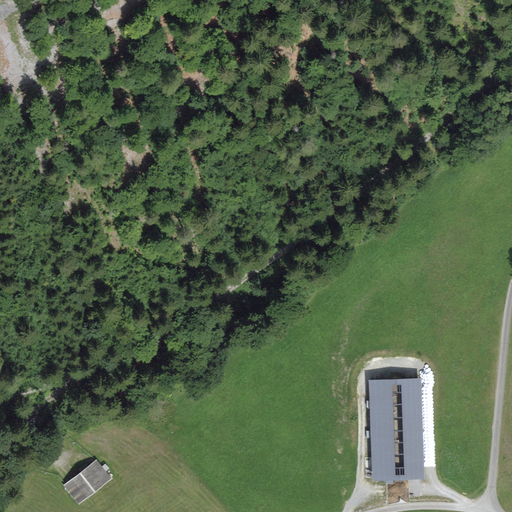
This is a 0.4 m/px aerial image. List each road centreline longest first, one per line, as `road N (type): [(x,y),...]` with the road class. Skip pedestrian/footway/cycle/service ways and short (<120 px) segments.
road 1 (track): [(0,390),(135,352),(253,274),(471,93),(511,78)]
road 2 (unclassified): [(511,299),(490,507)]
